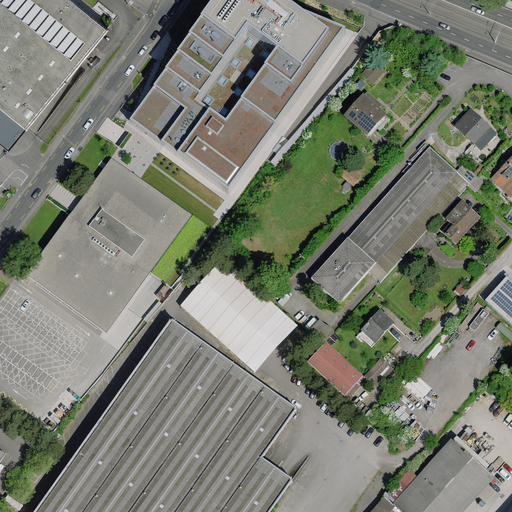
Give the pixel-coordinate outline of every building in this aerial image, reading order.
[(110,29),(74,0),(0,0),(0,103),(30,128),(81,66),(97,46),(101,49),(108,40),(104,36),(110,29)] [(348,35),(258,0),(214,0),(126,125),(227,199),(348,35)] [(373,62),(361,75),(372,86),(384,73),(373,62)] [(387,116),(363,95),(344,117),(368,138),(387,116)] [(496,135),(473,113),(459,128),(482,150),(496,135)] [(457,172),(430,149),(313,280),(341,304),(369,273),(458,173),(457,172)] [(193,218),(111,160),(28,276),(110,334),(193,218)] [(463,165),(457,172),(458,173),(471,184),(468,187),(474,192),(483,182),(463,165)] [(511,165),(496,180),(510,195),(511,192),(511,165)] [(350,166),(340,175),(353,187),(362,177),(350,166)] [(458,173),(369,273),(380,283),(468,187),(471,184),(458,173)] [(481,220),(463,203),(446,221),(450,225),(442,234),(456,247),(481,220)] [(225,260),(182,308),(256,374),(299,326),(225,260)] [(511,283),(507,279),(486,302),(511,325),(511,283)] [(381,310),(362,331),(377,344),(396,324),(381,310)] [(298,410),(169,321),(36,511),(273,511),(294,482),(263,461),(298,410)] [(315,337),(326,325),(320,321),(309,333),(315,337)] [(323,345),(335,332),(331,327),(326,325),(315,337),(323,345)] [(364,377),(328,345),(310,364),(345,398),(364,377)] [(394,370),(382,359),(365,377),(378,388),(394,370)] [(470,511),(500,479),(454,438),(395,505),(387,498),(374,511),(470,511)]
